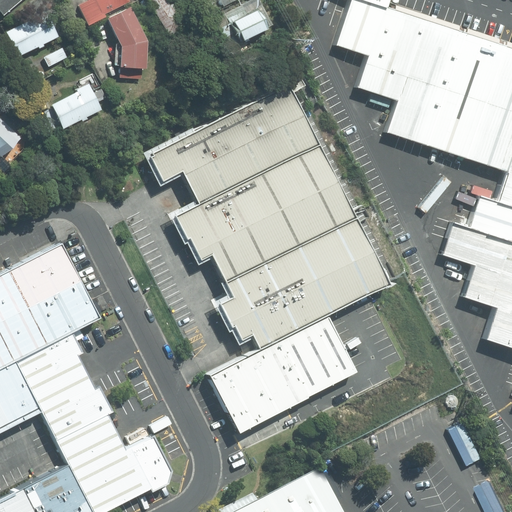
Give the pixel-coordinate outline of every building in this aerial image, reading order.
[(0,0),(0,16),(19,0),(0,0)] [(103,15),(129,2),(127,0),(89,0),(76,7),(86,26),(104,17),(103,15)] [(143,0),(164,40),(195,24),(182,0),(173,0),(166,4),(164,0),(143,0)] [(225,48),(267,26),(253,0),(245,0),(212,17),(225,48)] [(459,298),(490,309),(479,341),(511,352),(511,404),(511,405),(511,52),(379,9),(381,0),(345,0),(331,46),(362,57),(352,89),(392,102),(381,134),(501,173),(491,204),(474,198),(463,230),(448,225),(437,256),(469,267),(459,298)] [(143,43),(126,10),(103,21),(116,48),(115,66),(118,67),(117,79),(140,81),(143,43)] [(14,58),(55,38),(43,13),(3,32),(14,58)] [(64,58),(59,49),(41,58),(46,68),(64,58)] [(100,112),(85,85),(46,107),(59,130),(100,112)] [(309,150),(282,94),(146,160),(157,182),(175,173),(192,207),(309,150)] [(0,156),(18,138),(0,121),(0,156)] [(345,218),(309,150),(192,207),(169,218),(190,260),(205,253),(218,282),(345,218)] [(380,286),(345,218),(218,282),(228,301),(214,308),(232,343),(244,337),(251,351),(272,341),(320,316),(380,286)] [(93,319),(56,245),(0,273),(0,367),(11,362),(65,333),(93,319)] [(320,316),(272,341),(202,376),(231,434),(349,374),(320,316)] [(65,333),(11,362),(36,412),(63,466),(86,511),(97,511),(142,490),(144,494),(161,485),(165,472),(147,436),(119,452),(101,416),(105,413),(93,388),(88,391),(72,357),(76,355),(65,333)] [(11,362),(0,367),(0,430),(36,412),(11,362)] [(86,511),(63,466),(0,497),(0,511),(86,511)] [(324,511),(302,471),(225,511),(324,511)]
